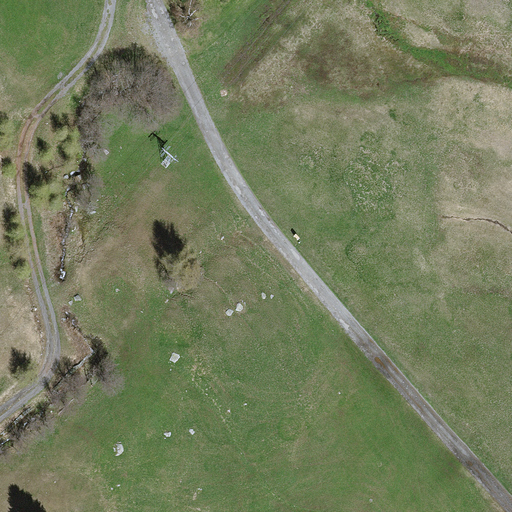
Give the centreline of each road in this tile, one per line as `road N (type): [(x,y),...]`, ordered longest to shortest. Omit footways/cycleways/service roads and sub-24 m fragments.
road 1 (track): [(143,0),(217,174),(503,511)]
road 2 (track): [(108,0),(107,32),(90,68),(37,116),(13,160),(49,345),(38,380),(0,416)]
